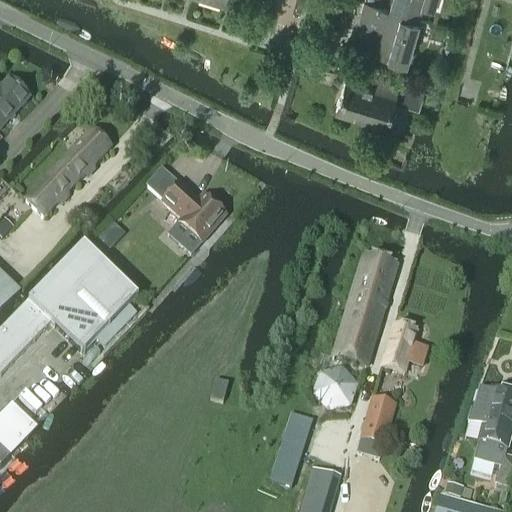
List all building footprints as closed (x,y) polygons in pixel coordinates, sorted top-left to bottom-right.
[(390,0),(387,11),(416,20),(421,5),(431,9),(433,0),(390,0)] [(407,48),(416,20),(387,11),(364,4),(355,33),(367,37),(371,24),(382,27),(374,51),(399,59),(403,47),(407,48)] [(394,94),(398,81),(373,73),(369,87),(344,79),(335,111),(384,126),(392,100),(398,101),(398,102),(417,108),(423,88),(404,82),(400,95),(394,94)] [(0,89),(0,129),(7,122),(12,118),(27,101),(7,82),(0,89)] [(76,186),(112,150),(92,132),(88,137),(58,168),(76,186)] [(44,220),(76,186),(58,168),(25,202),(44,220)] [(199,203),(179,186),(162,205),(182,222),(179,226),(201,246),(225,218),(203,198),(199,203)] [(4,221),(0,225),(0,240),(2,242),(13,230),(4,221)] [(94,244),(86,253),(93,259),(98,264),(106,256),(94,244)] [(49,327),(54,332),(109,275),(98,264),(93,259),(86,253),(82,249),(81,248),(20,311),(43,333),(49,327)] [(332,360),(366,370),(397,267),(363,257),(345,315),(332,360)] [(136,301),(109,275),(54,332),(81,358),(136,301)] [(0,317),(19,297),(0,278),(0,317)] [(32,345),(43,333),(20,311),(9,323),(32,345)] [(32,345),(9,323),(0,331),(0,336),(21,356),(32,345)] [(422,369),(427,352),(412,347),(417,332),(394,325),(381,370),(404,377),(407,365),(422,369)] [(21,356),(0,336),(0,358),(10,368),(21,356)] [(0,377),(10,368),(0,358),(0,377)] [(326,415),(349,411),(357,389),(340,371),(317,376),(311,399),(326,415)] [(221,405),(226,385),(214,382),(209,402),(221,405)] [(469,412),(466,425),(482,429),(473,463),(499,470),(502,460),(503,460),(511,426),(511,398),(492,393),(492,394),(479,391),(473,413),(469,412)] [(383,447),(395,407),(372,400),(360,440),(383,447)] [(291,490),(312,425),(291,418),(269,483),(291,490)] [(0,451),(0,468),(8,460),(0,451)] [(508,489),(511,474),(511,462),(502,460),(499,470),(495,485),(508,489)] [(468,501),(470,493),(446,485),(443,495),(457,500),(458,498),(468,501)] [(483,511),(440,500),(437,511),(483,511)]
